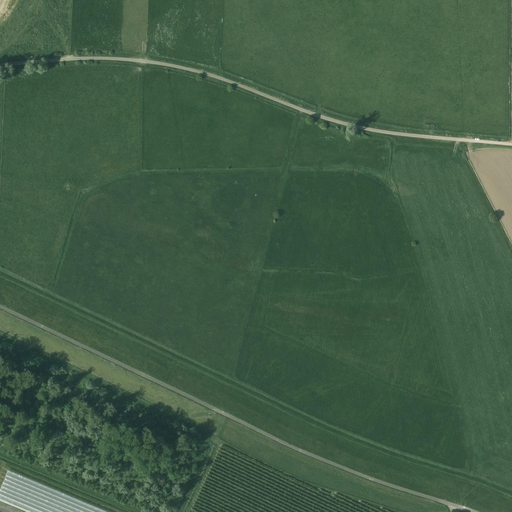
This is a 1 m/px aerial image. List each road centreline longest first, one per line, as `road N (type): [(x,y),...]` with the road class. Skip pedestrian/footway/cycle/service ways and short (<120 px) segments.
road 1 (unclassified): [(511,144),(341,123),(162,63),(0,64)]
road 2 (unclassified): [(456,505),(318,457),(0,306)]
